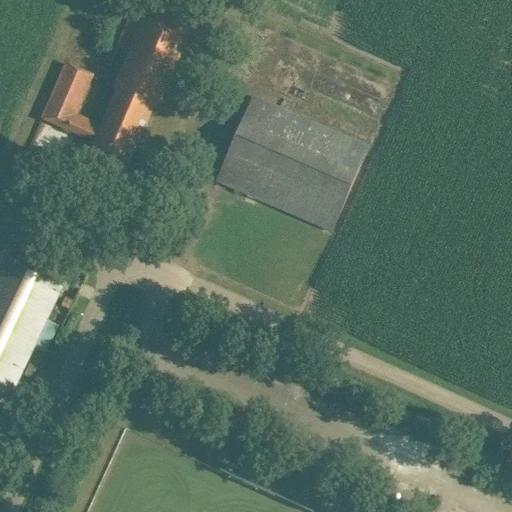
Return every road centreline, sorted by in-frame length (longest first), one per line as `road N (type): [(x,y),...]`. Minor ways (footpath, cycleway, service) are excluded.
road 1 (track): [(190,283),(511,431)]
road 2 (unclassified): [(8,511),(120,251)]
road 3 (unclassified): [(0,196),(120,251)]
